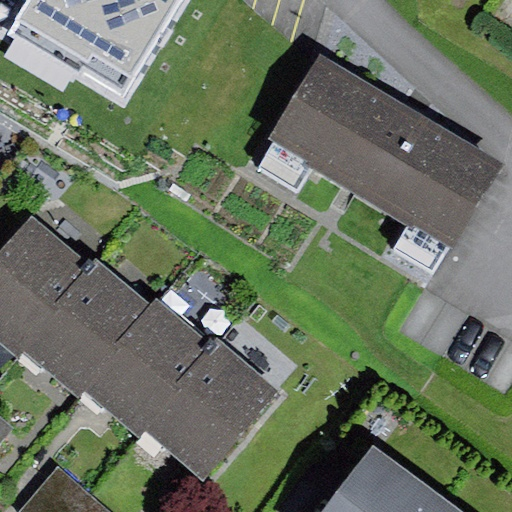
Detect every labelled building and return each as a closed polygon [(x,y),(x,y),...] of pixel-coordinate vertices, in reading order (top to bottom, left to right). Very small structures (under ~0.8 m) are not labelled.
[(187,0),(95,0),(161,43),(187,0)] [(415,111),(323,57),(272,142),(453,249),(504,164),(415,111)] [(23,351),(93,268),(33,217),(0,256),(0,342),(18,358),(23,351)] [(83,391),(154,306),(99,261),(93,268),(23,351),(79,397),(83,391)] [(143,431),(215,345),(158,300),(154,306),(83,391),(140,436),(143,431)] [(215,345),(143,431),(203,481),(278,392),(218,342),(215,345)] [(0,443),(13,427),(0,416),(0,443)] [(462,511),(375,447),(326,511),(462,511)] [(108,511),(59,469),(21,511),(108,511)]
